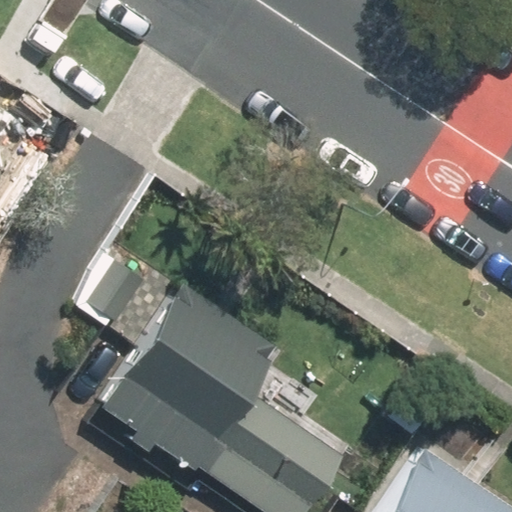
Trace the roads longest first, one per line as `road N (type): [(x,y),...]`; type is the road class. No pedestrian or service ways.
road 1 (secondary): [(511,208),(339,58)]
road 2 (secondary): [(339,58),(511,134)]
